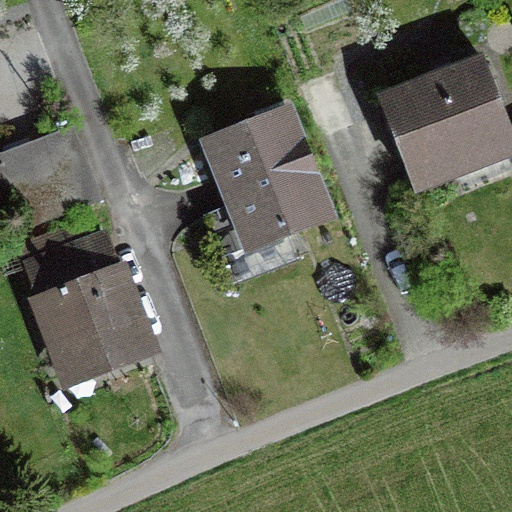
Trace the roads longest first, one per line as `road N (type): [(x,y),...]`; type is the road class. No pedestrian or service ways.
road 1 (residential): [(45,0),(220,420)]
road 2 (residential): [(220,420),(511,301)]
road 3 (residential): [(23,511),(220,420)]
